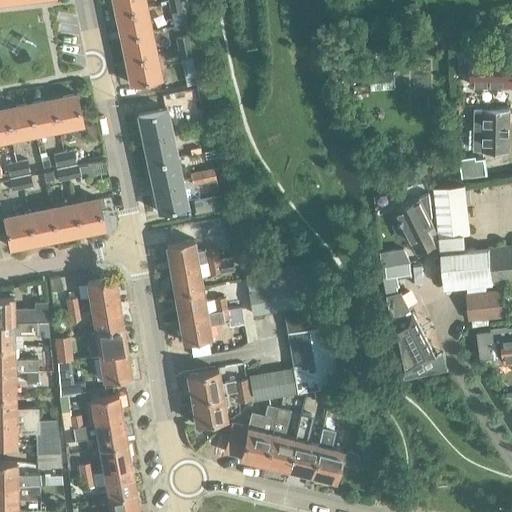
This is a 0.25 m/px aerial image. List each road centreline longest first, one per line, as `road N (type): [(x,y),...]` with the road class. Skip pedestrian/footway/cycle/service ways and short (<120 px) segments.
road 1 (residential): [(136,243),(85,0)]
road 2 (residential): [(176,473),(136,243)]
road 3 (residential): [(352,511),(176,473)]
road 4 (residential): [(0,270),(136,243)]
